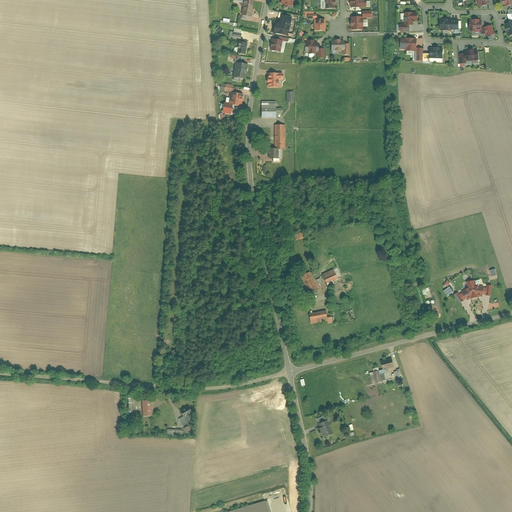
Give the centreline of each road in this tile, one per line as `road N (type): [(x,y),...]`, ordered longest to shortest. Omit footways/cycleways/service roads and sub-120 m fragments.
road 1 (residential): [(267,0),(248,121),(248,180),(287,373)]
road 2 (residential): [(287,373),(511,313)]
road 3 (residential): [(92,382),(223,387),(287,373)]
road 4 (residential): [(450,9),(424,9),(427,40),(498,43),(493,14),(455,13)]
road 5 (residential): [(305,511),(287,373)]
